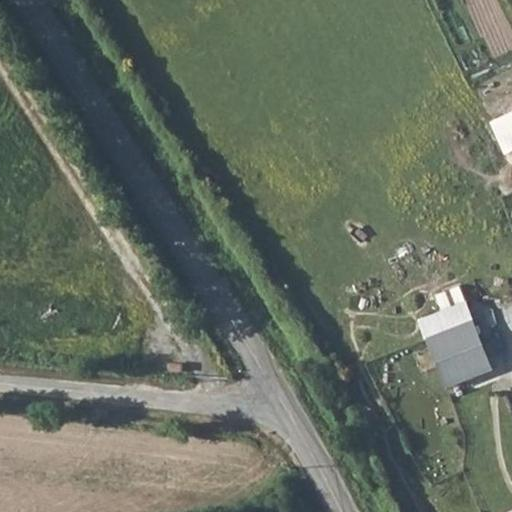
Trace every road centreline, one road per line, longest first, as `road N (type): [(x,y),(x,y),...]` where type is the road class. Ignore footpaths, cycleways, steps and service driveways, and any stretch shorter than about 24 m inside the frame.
road 1 (tertiary): [(285,403),(31,0)]
road 2 (unclassified): [(0,385),(262,409),(285,403)]
road 3 (tertiary): [(340,511),(285,403)]
